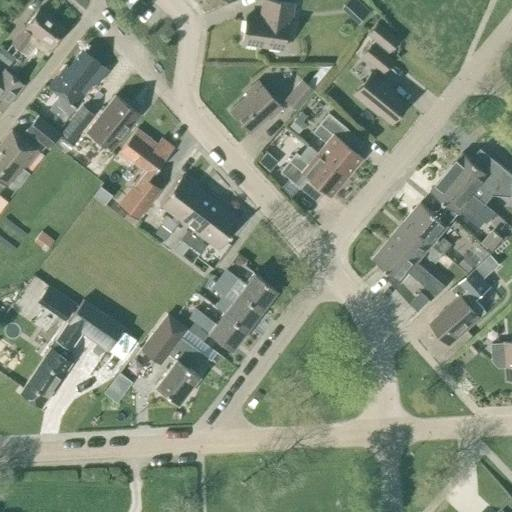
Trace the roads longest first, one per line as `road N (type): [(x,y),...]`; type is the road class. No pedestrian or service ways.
road 1 (residential): [(324,264),(511,28)]
road 2 (residential): [(198,443),(324,264)]
road 3 (residential): [(324,264),(178,106)]
road 4 (unclassified): [(198,443),(0,453)]
road 5 (unclassified): [(385,433),(198,443)]
road 6 (residential): [(385,433),(376,335),(324,264)]
road 7 (residential): [(0,130),(88,18)]
road 8 (unclassified): [(511,424),(385,433)]
road 9 (residential): [(178,106),(88,18)]
